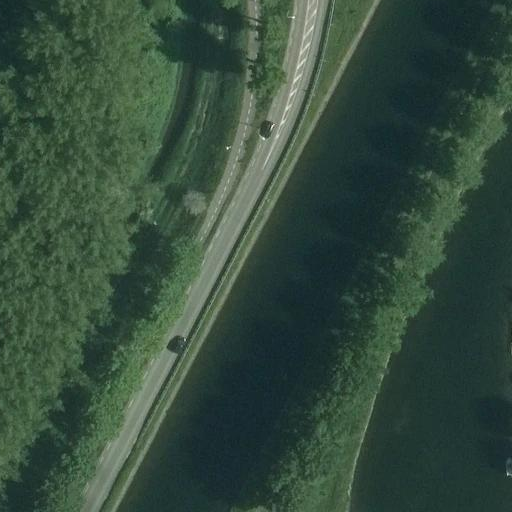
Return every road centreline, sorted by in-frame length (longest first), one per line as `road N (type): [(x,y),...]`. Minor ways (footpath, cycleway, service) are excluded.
road 1 (tertiary): [(79,511),(261,170)]
road 2 (tertiary): [(261,170),(299,101),(321,0)]
road 3 (tertiary): [(303,0),(261,170)]
